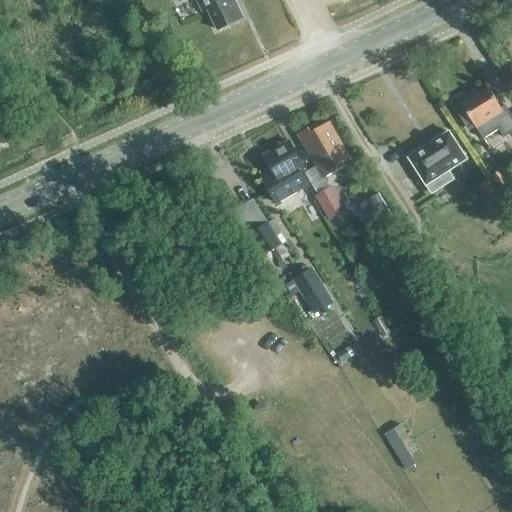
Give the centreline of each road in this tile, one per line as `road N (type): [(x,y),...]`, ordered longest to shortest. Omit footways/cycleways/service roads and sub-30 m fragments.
road 1 (primary): [(0,210),(461,0)]
road 2 (track): [(81,201),(224,426)]
road 3 (track): [(407,206),(511,373)]
